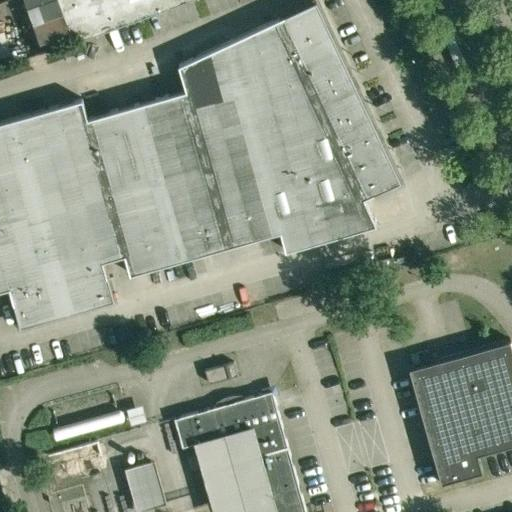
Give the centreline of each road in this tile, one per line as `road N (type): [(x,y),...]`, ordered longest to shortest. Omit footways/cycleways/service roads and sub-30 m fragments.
road 1 (unknown): [(511,190),(361,243),(20,342),(0,340)]
road 2 (unknown): [(357,311),(416,499),(455,505),(511,486)]
road 3 (unknown): [(0,91),(186,36),(272,0)]
road 4 (unknown): [(142,362),(37,387),(20,406),(18,457),(33,511)]
road 5 (unknown): [(295,326),(347,511)]
road 6 (unknown): [(295,326),(142,362)]
road 7 (unknown): [(142,362),(183,511)]
road 8 (unclassified): [(511,134),(448,0)]
